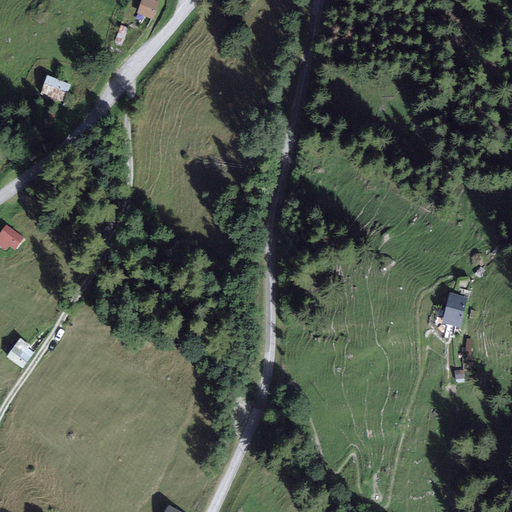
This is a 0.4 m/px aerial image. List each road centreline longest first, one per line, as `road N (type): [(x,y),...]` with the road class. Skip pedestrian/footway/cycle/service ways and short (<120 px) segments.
road 1 (unclassified): [(318,0),(270,229),(265,380),(213,511)]
road 2 (track): [(260,398),(275,401),(291,381),(322,483),(350,452),(361,500),(376,511),(388,501),(419,376),(420,295),(447,279)]
road 3 (track): [(126,80),(125,201),(0,415)]
road 4 (unclassified): [(0,197),(90,122),(192,0)]
